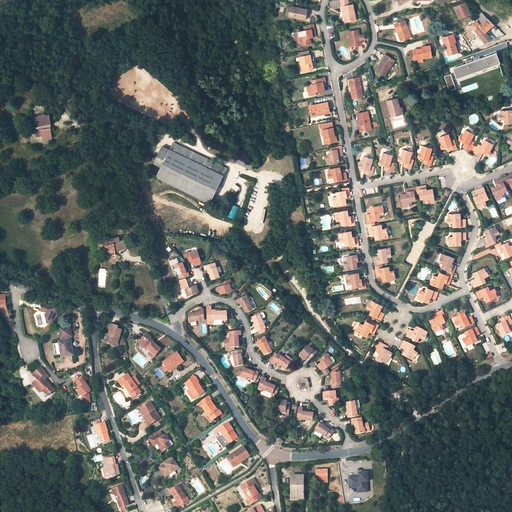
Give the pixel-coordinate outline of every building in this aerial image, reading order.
[(357,21),(353,4),(350,5),(348,0),(340,0),(342,6),(343,6),(345,15),(344,15),(345,23),(357,21)] [(454,9),(460,20),(471,14),(465,3),(454,9)] [(308,9),(291,6),(289,15),(297,16),(297,18),(305,19),(308,9)] [(494,25),(487,18),(482,13),(475,19),(478,23),(472,28),(486,44),(491,40),(485,33),(492,27),(494,25)] [(402,41),(411,38),(406,21),(395,24),(397,32),(399,32),(402,41)] [(305,30),(295,32),(296,36),(297,37),(298,42),(305,41),(306,44),(312,43),(311,41),(310,40),(309,38),(316,36),(315,28),(305,30)] [(359,30),(349,32),(350,38),(351,47),(362,45),(359,30)] [(443,39),(446,48),(447,49),(450,55),(458,52),(455,44),(454,42),(456,42),(453,35),(443,39)] [(432,57),(431,46),(423,47),(423,49),(421,49),(413,50),(414,59),(420,58),(422,59),(423,59),(432,57)] [(498,62),(495,53),(454,68),(457,77),(498,62)] [(387,55),(384,54),(378,64),(379,65),(380,65),(387,55)] [(304,72),(314,70),(311,55),(299,57),(301,65),(303,65),(304,72)] [(379,65),(376,70),(385,76),(395,61),(387,55),(380,65),(379,65)] [(450,75),(444,77),(449,91),(455,89),(450,75)] [(316,93),(325,92),(324,83),(326,82),(325,78),(311,80),(312,85),(309,85),(307,88),(308,91),(310,93),(311,96),(316,95),(316,93)] [(362,97),(359,78),(349,80),(352,93),(353,99),(362,97)] [(387,101),(392,117),(401,115),(399,108),(400,108),(398,98),(387,101)] [(328,102),(309,106),(311,115),(320,114),(320,115),(330,113),(328,102)] [(511,110),(501,111),(501,120),(505,120),(507,120),(507,124),(511,123),(511,110)] [(371,130),(368,112),(359,114),(361,125),(360,126),(361,132),(371,130)] [(52,139),(50,128),(48,129),(48,125),(50,125),(49,115),(46,116),(46,114),(39,115),(39,117),(36,117),(37,127),(36,127),(35,127),(35,129),(36,129),(37,137),(43,136),(44,140),(52,139)] [(335,137),(332,122),(319,125),(320,130),(323,131),(324,139),(326,139),(327,144),(337,142),(336,137),(335,137)] [(471,141),(474,135),(465,130),(460,141),(465,143),(463,147),(467,149),(470,151),(474,142),(471,141)] [(439,138),(443,149),(448,147),(450,151),(453,150),(457,149),(454,140),(451,141),(449,134),(439,138)] [(483,153),(488,155),(494,145),(485,140),(482,146),(478,145),(474,153),(478,155),(481,157),(483,153)] [(161,167),(156,177),(210,203),(227,169),(173,142),(172,146),(174,147),(170,154),(161,149),(158,155),(162,156),(161,159),(157,157),(155,156),(153,148),(152,144),(145,145),(145,150),(148,158),(155,161),(154,164),(161,167)] [(169,150),(162,146),(161,149),(170,154),(174,147),(172,146),(169,150)] [(423,146),(419,158),(425,159),(423,163),(427,164),(431,165),(434,156),(430,155),(432,149),(423,146)] [(328,164),(340,162),(339,156),(343,156),(343,154),(342,149),(331,150),(331,155),(330,155),(326,156),(328,164)] [(403,149),(399,161),(405,163),(404,167),(408,168),(411,169),(414,160),(411,159),(413,152),(403,149)] [(383,153),(380,164),(385,166),(384,170),(389,171),(392,172),(394,163),(391,163),(393,156),(383,153)] [(364,156),(360,168),(366,170),(365,174),(369,175),(372,176),(375,167),(371,166),(373,159),(364,156)] [(238,160),(236,163),(251,170),(253,167),(238,160)] [(341,173),(340,167),(328,169),(330,178),(334,178),(335,177),(336,182),(347,180),(346,173),(346,172),(341,173)] [(498,188),(492,190),(497,200),(505,197),(503,193),(502,191),(507,189),(505,185),(502,179),(497,181),(495,182),(497,186),(498,188)] [(435,202),(433,189),(427,190),(426,185),(423,186),(419,187),(420,194),(421,199),(425,198),(426,199),(426,203),(435,202)] [(407,194),(401,195),(403,207),(412,205),(411,202),(411,200),(416,199),(415,195),(413,187),(409,188),(406,189),(407,194)] [(479,195),(473,197),(478,209),(487,205),(485,201),(484,200),(488,198),(483,187),(479,189),(477,190),(479,195)] [(334,207),(345,205),(344,198),(346,198),(351,197),(351,196),(350,190),(342,191),(338,192),(339,197),(337,197),(333,198),(334,207)] [(232,204),(227,217),(234,220),(239,207),(232,204)] [(383,206),(370,208),(371,214),(366,215),(366,216),(367,222),(375,221),(379,220),(378,216),(380,215),(384,215),(383,206)] [(348,217),(346,211),(335,213),(337,221),(341,221),(343,221),(344,225),(348,224),(355,223),(354,217),(354,216),(349,217),(348,217)] [(461,220),(460,214),(448,214),(448,223),(453,223),(455,223),(455,227),(466,227),(466,220),(466,219),(461,220)] [(388,237),(387,228),(382,229),(380,230),(380,225),(375,226),(368,227),(369,233),(369,234),(375,234),(376,240),(388,237)] [(499,234),(496,226),(484,231),(490,243),(496,241),(494,237),(495,236),(499,234)] [(351,238),(350,232),(339,234),(340,242),(345,241),(346,241),(347,246),(352,245),(359,244),(358,238),(358,236),(353,237),(351,238)] [(449,246),(462,245),(461,240),(467,239),(466,232),(455,232),(455,237),(453,237),(449,237),(449,246)] [(126,249),(124,240),(120,241),(119,237),(106,240),(105,236),(102,237),(102,240),(105,240),(108,255),(105,260),(115,264),(116,261),(118,261),(121,256),(116,254),(116,251),(126,249)] [(511,254),(511,245),(510,246),(508,247),(506,243),(502,245),(496,248),(499,254),(503,252),(505,252),(507,257),(511,254)] [(390,248),(377,250),(379,256),(373,257),(374,258),(375,264),(382,263),(386,262),(385,258),(387,257),(392,256),(390,248)] [(201,262),(198,251),(190,254),(190,251),(186,253),(189,262),(193,261),(194,264),(201,262)] [(346,270),(357,269),(355,262),(357,262),(362,261),(362,260),(361,254),(354,255),(349,256),(350,261),(348,261),(344,261),(346,270)] [(450,263),(453,258),(442,254),(439,262),(443,263),(445,264),(443,269),(448,270),(454,273),(456,267),(456,266),(452,264),(450,263)] [(181,279),(189,276),(189,274),(188,272),(186,272),(183,262),(175,264),(181,279)] [(212,280),(220,277),(215,262),(204,266),(205,269),(208,268),(212,280)] [(395,280),(394,271),(390,272),(388,272),(387,267),(383,268),(376,269),(376,275),(377,277),(382,276),(383,282),(395,280)] [(488,276),(484,268),(473,273),(479,285),(485,283),(483,278),(484,278),(488,276)] [(438,277),(434,275),(431,284),(441,288),(443,282),(445,283),(449,284),(452,277),(446,275),(441,273),(439,278),(438,277)] [(358,280),(357,274),(346,275),(348,284),(352,284),(353,283),(354,288),(360,287),(366,286),(365,280),(365,278),(360,279),(358,280)] [(221,294),(232,291),(230,283),(232,283),(230,279),(221,282),(222,286),(218,287),(221,294)] [(188,296),(199,292),(197,286),(196,285),(193,286),(192,282),(182,286),(183,289),(185,289),(188,296)] [(487,287),(481,290),(487,302),(498,297),(494,289),(490,291),(488,291),(487,287)] [(417,299),(429,303),(431,298),(436,299),(438,293),(427,288),(426,293),(424,292),(421,291),(417,299)] [(246,313),(253,309),(247,295),(236,300),(238,303),(239,302),(241,302),(243,306),(246,313)] [(380,312),(382,306),(372,301),(368,308),(371,310),(373,311),(371,315),(381,320),(384,315),(384,314),(380,312)] [(43,302),(40,310),(47,312),(50,323),(58,315),(57,308),(55,308),(55,306),(43,302)] [(188,314),(189,322),(205,320),(204,309),(199,309),(200,313),(188,314)] [(213,320),(228,319),(227,311),(216,312),(216,310),(212,310),(212,320),(213,320)] [(435,333),(443,329),(441,325),(440,324),(445,322),(440,312),(435,314),(433,315),(436,319),(430,322),(435,333)] [(467,319),(464,313),(453,318),(457,326),(461,324),(462,324),(464,328),(475,323),(472,316),(467,319)] [(252,317),(257,328),(255,329),(257,332),(259,331),(261,330),(262,332),(265,331),(264,329),(266,328),(260,314),(252,317)] [(502,337),(511,332),(508,326),(511,324),(507,316),(502,319),(500,319),(502,323),(497,326),(502,337)] [(370,332),(374,334),(375,332),(377,327),(372,324),(367,322),(365,326),(363,325),(360,323),(356,331),(366,336),(369,331),(370,332)] [(107,333),(104,341),(110,343),(111,340),(118,342),(119,339),(118,337),(118,336),(119,336),(122,329),(118,327),(118,325),(112,323),(109,334),(107,333)] [(59,340),(62,355),(73,353),(71,338),(69,339),(69,336),(72,336),(71,326),(63,327),(65,337),(65,339),(59,340)] [(425,337),(428,333),(417,327),(414,332),(410,330),(409,332),(406,336),(416,342),(419,338),(420,338),(424,340),(425,337)] [(480,334),(477,328),(466,333),(468,337),(467,337),(463,339),(467,347),(478,342),(475,336),(480,334)] [(241,331),(230,332),(230,340),(225,341),(226,351),(234,350),(234,347),(239,347),(238,335),(241,335),(241,331)] [(147,334),(140,342),(147,349),(148,348),(152,351),(149,354),(153,358),(161,349),(156,344),(154,346),(152,344),(153,342),(154,342),(150,338),(151,337),(147,334)] [(265,356),(272,352),(266,339),(257,343),(259,346),(260,346),(265,356)] [(413,361),(417,353),(412,350),(414,346),(404,341),(401,346),(401,348),(405,350),(402,355),(413,361)] [(386,364),(391,353),(386,351),(388,347),(387,346),(381,343),(377,351),(380,353),(377,359),(386,364)] [(315,350),(313,351),(308,346),(299,354),(305,360),(307,358),(310,361),(318,353),(315,350)] [(233,352),(236,367),(243,365),(241,354),(243,354),(242,350),(233,352)] [(271,362),(278,354),(275,352),(268,360),(271,362)] [(177,353),(163,363),(169,371),(179,364),(179,365),(184,361),(177,353)] [(277,363),(286,370),(291,363),(290,363),(291,361),(291,359),(287,356),(285,356),(284,358),(278,354),(271,362),(275,365),(277,363)] [(323,371),(333,365),(333,364),(334,363),(335,361),(332,357),(330,357),(328,354),(319,360),(321,363),(319,365),(323,371)] [(169,371),(170,373),(180,366),(179,365),(179,364),(169,371)] [(41,383),(40,384),(37,383),(34,385),(41,393),(44,390),(48,396),(55,391),(46,380),(49,377),(42,367),(34,374),(39,381),(41,383)] [(333,373),(332,373),(333,384),(331,384),(332,388),(341,387),(340,372),(338,372),(338,367),(333,370),(333,373)] [(247,378),(255,381),(259,372),(258,372),(256,371),(255,373),(244,368),(243,368),(237,373),(242,375),(241,378),(241,380),(244,381),(246,380),(247,378)] [(128,375),(119,381),(122,386),(125,385),(126,384),(135,396),(141,392),(136,386),(140,384),(135,377),(131,379),(128,375)] [(195,377),(186,383),(195,398),(204,392),(201,386),(195,377)] [(83,378),(77,382),(79,385),(81,388),(80,389),(77,391),(80,395),(81,394),(83,397),(84,401),(86,403),(90,402),(89,395),(85,389),(89,386),(83,378)] [(280,388),(276,387),(265,382),(267,379),(263,378),(258,388),(276,396),(280,388)] [(310,388),(308,379),(298,382),(300,391),(310,388)] [(126,384),(125,385),(134,397),(135,396),(126,384)] [(335,391),(324,392),(325,400),(329,400),(329,404),(336,403),(339,403),(338,399),(336,399),(335,391)] [(210,415),(214,419),(222,414),(217,406),(216,407),(211,400),(212,399),(209,395),(201,401),(204,405),(202,406),(209,416),(210,415)] [(279,400),(278,412),(286,413),(285,415),(289,416),(291,405),(287,405),(287,401),(279,400)] [(355,401),(348,402),(349,414),(348,414),(348,418),(358,416),(355,401)] [(151,402),(141,408),(145,415),(151,424),(160,419),(151,402)] [(297,419),(313,421),(313,420),(314,415),(314,413),(307,412),(302,412),(303,410),(303,409),(298,408),(297,419)] [(356,434),(364,433),(364,432),(369,431),(368,424),(362,424),(361,418),(352,420),(353,424),(354,424),(356,434)] [(105,422),(94,426),(95,429),(97,430),(96,431),(97,434),(98,434),(101,443),(110,440),(109,436),(108,436),(107,432),(108,431),(105,422)] [(228,423),(215,432),(219,438),(217,439),(223,448),(238,438),(233,430),(228,423)] [(321,423),(316,430),(328,439),(334,431),(331,429),(330,430),(326,428),(321,423)] [(161,432),(150,440),(154,446),(158,443),(160,446),(159,447),(163,452),(171,446),(168,441),(166,442),(165,441),(168,439),(165,435),(164,436),(161,432)] [(244,447),(227,458),(232,465),(238,461),(239,463),(250,456),(244,447)] [(105,468),(107,477),(120,475),(118,465),(116,466),(115,457),(110,458),(104,460),(106,468),(105,468)] [(173,458),(159,467),(165,475),(174,469),(175,471),(179,468),(173,458)] [(356,477),(348,478),(349,488),(356,488),(357,493),(363,492),(363,488),(367,487),(366,482),(367,482),(367,473),(358,473),(358,477),(358,479),(356,479),(356,477)] [(304,475),(291,476),(292,499),(304,499),(304,475)] [(249,500),(247,501),(249,506),(261,499),(255,489),(253,486),(255,485),(252,480),(243,485),(246,490),(244,492),(249,500)] [(178,501),(177,501),(174,503),(174,504),(176,507),(177,508),(189,500),(186,495),(185,496),(183,493),(178,485),(171,490),(175,497),(176,497),(178,501)] [(121,499),(120,496),(122,496),(119,487),(109,490),(111,496),(114,497),(116,501),(115,503),(116,509),(122,508),(126,507),(123,498),(121,499)] [(163,505),(165,511),(174,509),(170,503),(169,500),(167,501),(168,504),(163,505)]
